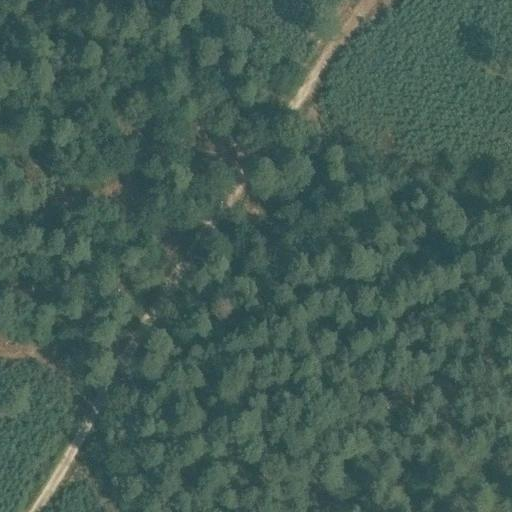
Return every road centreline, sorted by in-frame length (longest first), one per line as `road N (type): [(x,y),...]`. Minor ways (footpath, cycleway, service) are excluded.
road 1 (track): [(34,511),(142,324),(374,0)]
road 2 (track): [(0,38),(118,0)]
